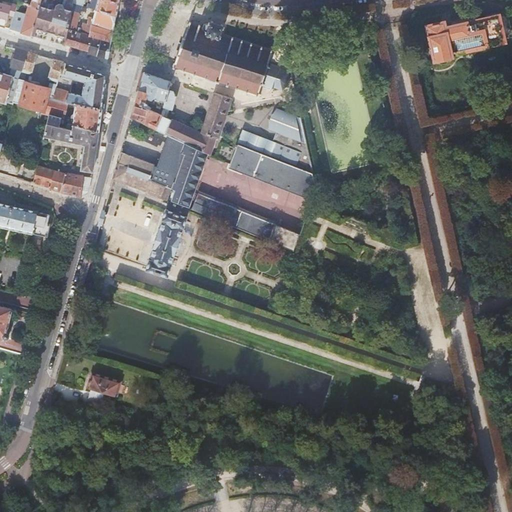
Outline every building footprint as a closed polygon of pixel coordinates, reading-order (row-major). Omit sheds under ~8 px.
[(33,0),(31,6),(29,5),(29,7),(27,13),(24,12),(23,15),(15,12),(16,8),(0,3),(0,26),(9,30),(13,31),(17,32),(31,36),(39,10),(41,0),(33,0)] [(41,0),(39,10),(31,36),(41,39),(42,37),(46,34),(52,36),(55,40),(54,42),(64,45),(66,34),(67,31),(71,11),(73,0),(41,0)] [(73,0),(71,11),(80,14),(82,7),(84,0),(97,0),(95,8),(92,7),(92,9),(91,11),(95,12),(91,25),(87,24),(85,33),(86,33),(85,35),(67,31),(66,34),(64,45),(88,52),(87,53),(107,59),(115,17),(118,0),(73,0)] [(444,24),(427,28),(435,62),(439,64),(450,62),(452,60),(451,55),(504,42),(498,17),(445,30),(444,24)] [(192,23),(189,22),(189,24),(187,24),(186,27),(188,28),(184,38),(182,37),(181,40),(183,41),(179,54),(177,53),(176,57),(177,57),(175,64),(173,63),(172,66),(173,67),(172,69),(176,70),(176,68),(182,69),(181,72),(182,72),(184,73),(185,70),(193,73),(192,76),(195,76),(195,74),(204,76),(203,79),(206,80),(207,77),(216,81),(215,83),(217,84),(218,81),(235,87),(234,89),(237,90),(238,87),(245,90),(244,92),(247,93),(247,91),(256,94),(256,96),(258,97),(258,94),(260,95),(261,93),(259,93),(261,86),(271,89),(275,88),(282,90),(288,87),(290,81),(287,74),(279,72),(277,68),(268,65),(270,57),(273,58),(273,56),(271,55),(272,52),(270,52),(269,54),(262,52),(263,50),(261,49),(260,51),(251,48),(252,46),(250,45),(250,48),(243,45),(244,43),(242,43),(241,45),(233,42),(234,40),(232,39),(231,41),(221,38),(222,36),(220,36),(222,31),(223,31),(224,29),(222,28),(223,26),(221,25),(220,28),(213,25),(214,23),(211,22),(211,25),(209,24),(208,27),(203,25),(202,30),(200,29),(200,28),(198,27),(198,29),(191,26),(192,23)] [(0,101),(7,104),(7,103),(13,104),(14,102),(19,82),(20,80),(22,71),(22,69),(27,53),(12,48),(11,53),(15,54),(15,55),(13,55),(10,65),(12,65),(11,68),(15,69),(13,77),(0,73),(0,101)] [(35,55),(27,53),(22,69),(31,71),(35,55)] [(63,63),(54,60),(50,77),(59,79),(63,63)] [(85,69),(63,63),(59,79),(58,82),(57,86),(54,98),(69,102),(76,104),(101,109),(105,75),(85,69)] [(144,73),(131,118),(165,134),(170,124),(171,120),(167,117),(169,109),(164,108),(170,82),(144,73)] [(19,82),(14,102),(23,105),(43,110),(42,113),(49,115),(49,116),(61,119),(60,123),(62,123),(69,102),(54,98),(57,86),(54,85),(50,84),(48,90),(27,85),(19,82)] [(226,113),(230,99),(213,93),(200,136),(176,125),(174,126),(170,124),(165,134),(168,136),(206,153),(211,137),(217,140),(226,113)] [(100,119),(101,109),(76,104),(73,119),(68,118),(67,124),(98,131),(100,119)] [(43,110),(23,105),(22,108),(42,113),(43,110)] [(243,130),(238,145),(261,154),(311,173),(313,174),(301,120),(277,110),(271,115),(268,122),(270,129),(277,132),(272,145),(261,141),(263,138),(243,130)] [(59,127),(60,123),(61,119),(49,116),(44,138),(84,146),(81,170),(92,172),(98,131),(67,124),(66,128),(59,127)] [(169,201),(187,209),(207,154),(206,153),(168,136),(157,168),(154,167),(155,164),(121,152),(117,164),(150,176),(149,181),(172,190),(169,201)] [(220,143),(215,157),(224,162),(229,164),(235,149),(220,143)] [(236,145),(235,149),(229,164),(242,169),(253,173),(254,173),(261,154),(236,145)] [(41,148),(39,158),(46,159),(48,150),(41,148)] [(309,199),(311,173),(261,154),(254,173),(253,173),(251,178),(309,199)] [(229,164),(224,162),(223,165),(241,172),(242,169),(229,164)] [(117,164),(113,180),(168,201),(166,208),(164,207),(161,219),(162,220),(149,259),(148,259),(144,270),(167,278),(170,267),(169,266),(181,228),(182,228),(186,217),(185,217),(187,209),(169,201),(172,190),(149,181),(150,176),(117,164)] [(37,166),(32,184),(80,197),(88,192),(91,179),(65,174),(37,166)] [(294,252),(295,252),(300,235),(198,195),(191,211),(294,252)] [(0,203),(0,227),(31,235),(31,234),(43,237),(46,225),(47,215),(36,213),(36,212),(0,203)] [(0,344),(2,336),(4,338),(6,338),(8,338),(9,335),(8,333),(6,333),(12,309),(0,306),(0,344)] [(145,384),(100,370),(96,395),(139,407),(145,384)]
